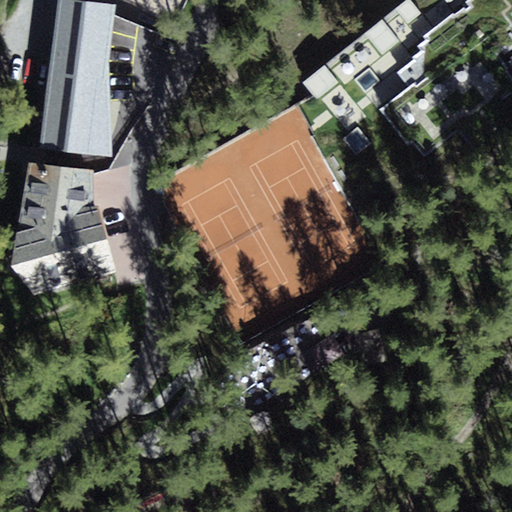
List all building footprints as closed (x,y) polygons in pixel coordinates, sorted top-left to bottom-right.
[(174,0),(129,0),(168,15),(174,0)] [(412,0),(406,0),(305,82),(313,93),(298,101),(343,179),(400,134),(426,155),(511,92),(511,0),(468,0),(432,25),(412,0)] [(79,145),(112,142),(93,69),(102,10),(56,5),(32,139),(79,145)] [(94,170),(29,162),(10,264),(36,295),(116,271),(99,205),(94,206),(94,170)] [(387,327),(355,335),(363,367),(394,360),(387,327)]
